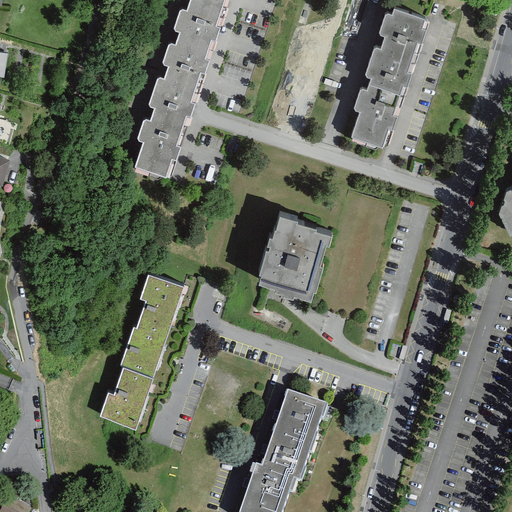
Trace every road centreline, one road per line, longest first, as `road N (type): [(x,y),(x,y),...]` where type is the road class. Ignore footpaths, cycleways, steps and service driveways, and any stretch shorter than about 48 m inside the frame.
road 1 (residential): [(511,26),(377,511)]
road 2 (residential): [(26,427),(33,357),(16,250),(64,140),(98,10)]
